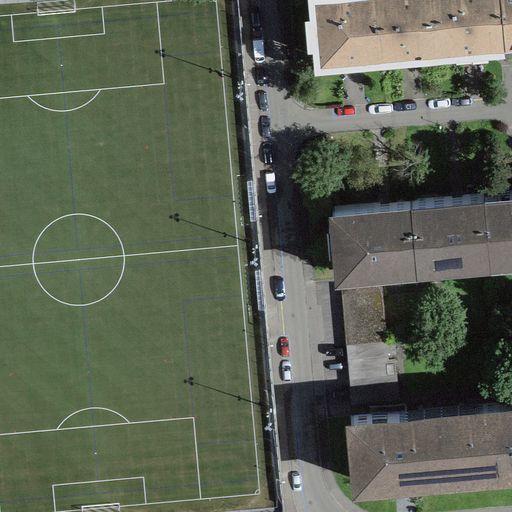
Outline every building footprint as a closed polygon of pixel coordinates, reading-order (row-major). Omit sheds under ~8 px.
[(314,0),(316,11),(311,11),(313,34),(318,34),(320,56),(350,53),(381,50),(376,0),(314,0)] [(376,0),(381,50),(408,48),(437,45),(433,0),(376,0)] [(433,0),(437,45),(471,42),(506,39),(502,0),(433,0)] [(511,0),(502,0),(506,39),(506,40),(511,39),(511,0)] [(511,254),(511,188),(485,191),(490,257),(511,254)] [(490,257),(485,191),(456,194),(411,198),(417,263),(490,257)] [(417,263),(411,198),(384,200),(333,205),(334,220),(329,220),(331,243),(336,243),(338,270),(417,263)] [(345,286),(350,341),(385,338),(380,283),(345,286)] [(352,368),(355,399),(397,396),(394,358),(387,359),(385,338),(350,341),(352,368)] [(511,400),(351,414),(357,479),(394,475),(511,465),(511,400)]
